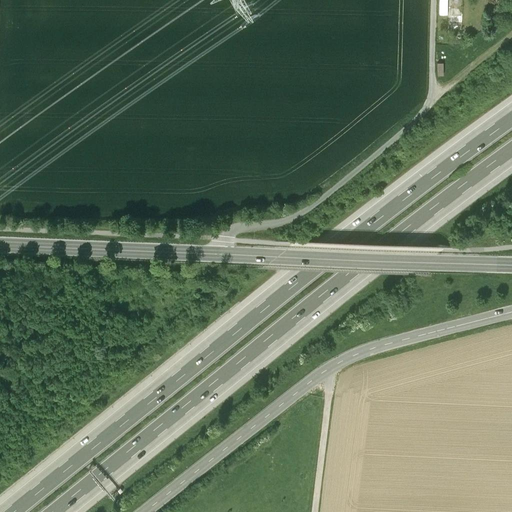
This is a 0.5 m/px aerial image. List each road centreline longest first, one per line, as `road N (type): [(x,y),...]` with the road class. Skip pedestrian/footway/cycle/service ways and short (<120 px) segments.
road 1 (motorway): [(511,112),(5,511)]
road 2 (motorway): [(66,511),(511,158)]
road 3 (unclassified): [(511,311),(326,366),(144,511)]
road 4 (secondary): [(177,251),(511,264)]
road 5 (secondary): [(177,251),(0,245)]
road 6 (track): [(326,366),(314,511)]
